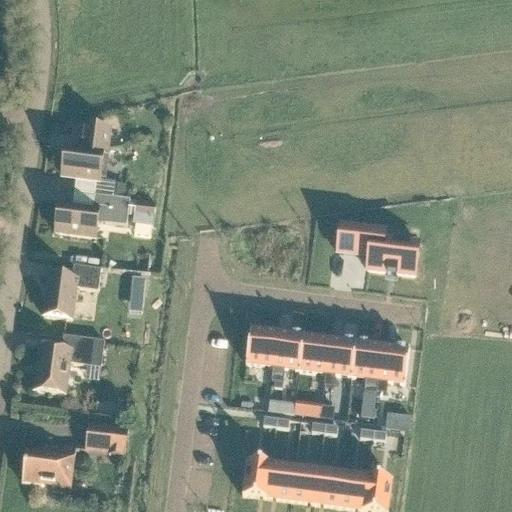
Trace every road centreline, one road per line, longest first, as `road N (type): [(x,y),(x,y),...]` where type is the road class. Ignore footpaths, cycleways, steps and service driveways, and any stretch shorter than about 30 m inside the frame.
road 1 (residential): [(8,310),(45,60),(40,0)]
road 2 (residential): [(174,511),(201,291)]
road 3 (residential): [(201,291),(407,317)]
